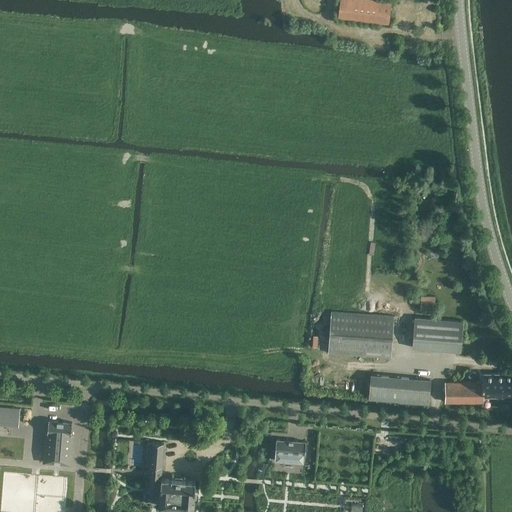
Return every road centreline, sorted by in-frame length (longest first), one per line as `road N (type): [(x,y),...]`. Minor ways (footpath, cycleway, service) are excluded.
road 1 (track): [(0,375),(511,430)]
road 2 (tertiary): [(511,304),(475,164),(459,0)]
